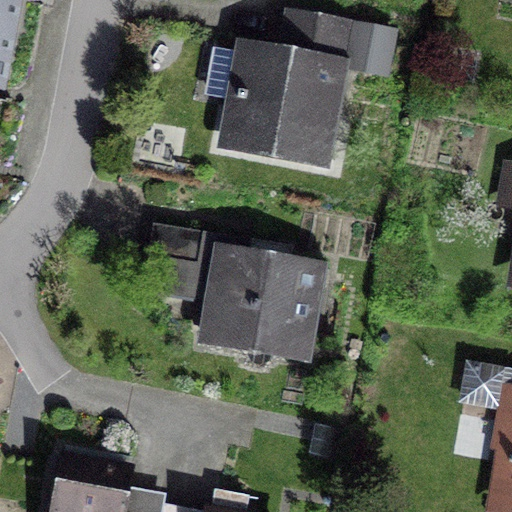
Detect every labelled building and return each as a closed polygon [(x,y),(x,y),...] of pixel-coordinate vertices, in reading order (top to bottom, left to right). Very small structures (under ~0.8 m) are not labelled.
[(0,0),(0,85),(1,86),(16,0),(0,0)] [(348,25),(289,14),(284,42),(300,45),(298,59),(244,49),(227,138),(323,156),(348,25)] [(396,69),(398,23),(354,21),(352,67),(396,69)] [(231,271),(214,268),(202,341),(306,358),(321,266),(276,259),(275,265),(233,258),(231,271)] [(511,392),(511,371),(471,364),(465,396),(506,404),(498,439),(511,442),(500,497),(511,499),(511,401),(510,401),(511,392)] [(131,472),(62,459),(52,511),(162,511),(164,506),(126,498),(131,472)]
